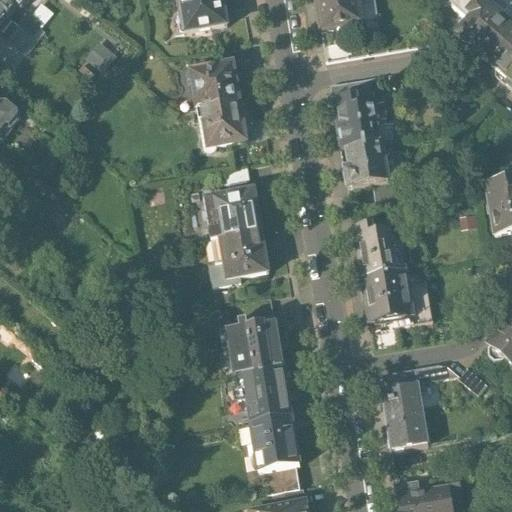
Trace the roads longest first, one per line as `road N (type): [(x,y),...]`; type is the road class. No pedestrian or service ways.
road 1 (residential): [(283,87),(326,378)]
road 2 (residential): [(283,87),(458,56),(511,101)]
road 3 (residential): [(511,318),(484,353),(326,378)]
road 4 (residential): [(326,378),(354,511)]
